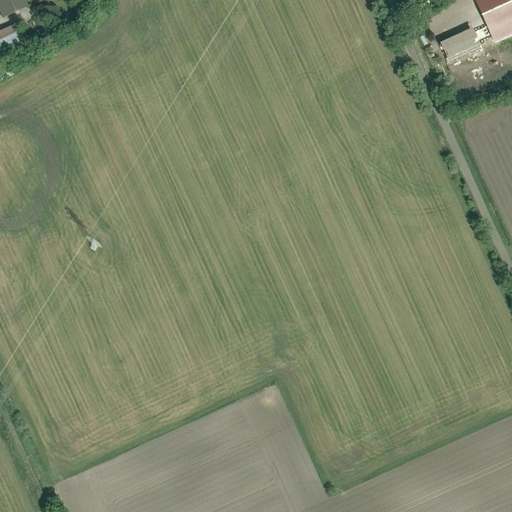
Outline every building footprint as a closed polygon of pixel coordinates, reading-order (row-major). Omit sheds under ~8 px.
[(29,6),(26,0),(0,0),(0,12),(3,18),(29,6)] [(511,0),(475,0),(488,26),(494,38),(495,41),(511,33),(511,0)] [(0,61),(27,49),(15,23),(0,30),(0,61)] [(488,26),(473,34),(478,45),(494,38),(488,26)] [(473,34),(471,30),(441,44),(449,62),(480,48),(478,45),(473,34)] [(0,238),(0,276),(12,271),(0,238)]
